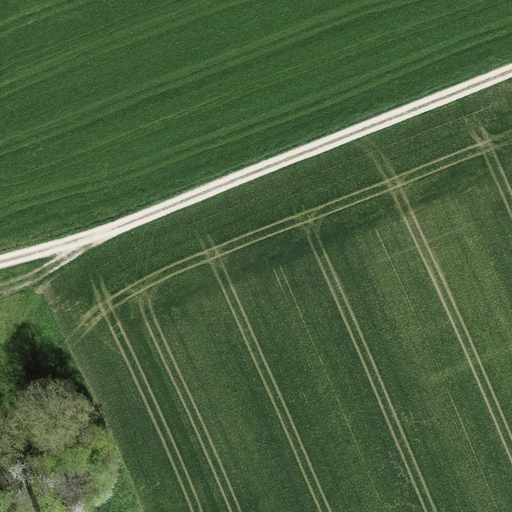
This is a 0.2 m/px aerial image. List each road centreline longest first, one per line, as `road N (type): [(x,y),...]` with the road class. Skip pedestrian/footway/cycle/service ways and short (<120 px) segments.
road 1 (track): [(0,259),(108,229),(511,69)]
road 2 (track): [(0,289),(108,229)]
